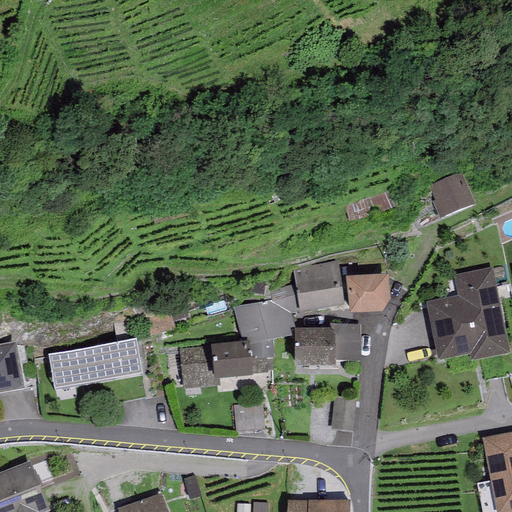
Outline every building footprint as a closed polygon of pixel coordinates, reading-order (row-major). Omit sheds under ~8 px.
[(462,174),(427,187),(440,221),(475,207),(462,174)] [(292,270),(294,285),(298,316),(342,311),(336,265),(292,270)] [(494,270),(453,277),(456,298),(426,303),(437,363),(470,358),(471,364),(509,358),(494,270)] [(387,278),(345,280),(349,318),(381,316),(389,304),(387,278)] [(271,301),(233,309),(242,346),(249,345),(250,361),(255,361),(255,363),(273,362),(273,343),(294,338),(294,332),(300,332),(298,316),(294,285),(270,290),(271,301)] [(330,326),(331,331),(335,331),(335,364),(360,363),(359,326),(330,326)] [(300,332),(294,332),(294,338),(294,370),(335,369),(335,364),(335,331),(331,331),(300,332)] [(136,343),(48,358),(54,392),(142,376),(136,343)] [(16,345),(0,347),(0,397),(23,394),(16,345)] [(242,346),(211,348),(213,382),(219,382),(256,380),(255,363),(255,361),(250,361),(249,345),(242,346)] [(211,348),(178,351),(181,379),(183,379),(184,390),(219,387),(219,382),(213,382),(211,348)] [(355,400),(334,397),(330,429),(351,431),(355,400)] [(511,511),(511,434),(481,440),(495,511),(511,511)] [(48,511),(31,465),(0,476),(0,511),(48,511)] [(166,511),(161,496),(117,511),(166,511)] [(348,511),(349,503),(287,503),(286,511),(348,511)]
